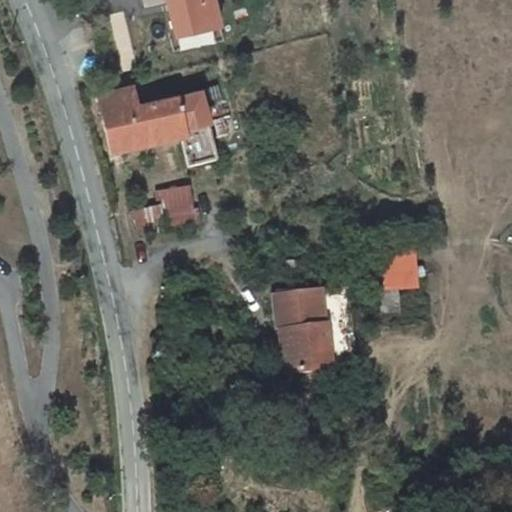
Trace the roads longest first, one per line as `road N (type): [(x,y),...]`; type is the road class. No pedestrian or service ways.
road 1 (tertiary): [(22,0),(42,42),(97,241),(133,416),(134,511)]
road 2 (unknown): [(107,289),(221,256),(223,200)]
